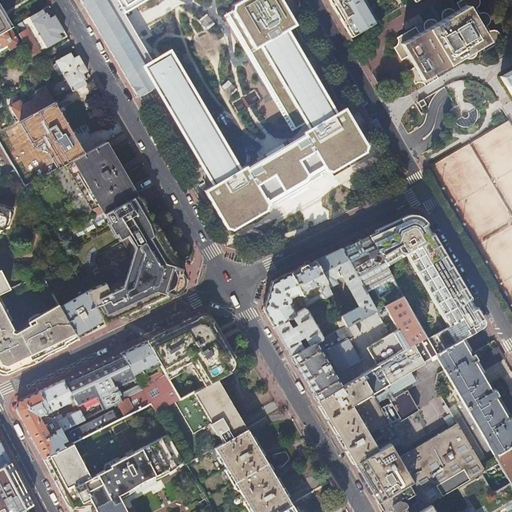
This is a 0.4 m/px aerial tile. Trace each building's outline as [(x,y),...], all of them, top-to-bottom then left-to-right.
[(79,0),(137,98),(154,88),(181,72),(169,51),(151,62),(136,35),(126,19),(123,14),(145,0),(105,0),(104,0),(79,0)] [(207,115),(180,131),(212,186),(204,191),(226,230),(231,232),(266,211),(268,206),(265,201),(270,199),(277,211),(325,184),(317,170),(322,168),(325,172),(330,174),(365,153),(366,148),(344,109),(342,110),(324,78),(316,83),(305,63),(312,58),(294,26),(295,26),(280,0),(242,0),(232,6),(231,11),(244,34),(247,33),(258,48),(260,46),(309,129),(303,133),(308,142),(251,176),(246,167),(239,170),(207,115)] [(328,0),(345,27),(350,37),(378,20),(366,0),(328,0)] [(481,45),(485,51),(498,43),(500,41),(500,39),(501,37),(500,35),(499,32),(497,31),(495,30),(492,30),(490,31),(487,26),(488,25),(490,23),(490,20),(491,18),(489,15),(488,13),(485,12),(482,12),(479,13),(476,8),(478,6),(479,4),(480,2),(479,0),(460,0),(456,3),(459,9),(455,12),(453,10),(451,8),(449,8),(446,8),(443,9),(442,11),(441,13),(441,15),(441,17),(442,19),(437,22),(435,21),(433,19),(431,19),(428,19),(426,20),(424,22),(423,24),(423,25),(423,28),(424,30),(419,33),(415,27),(396,38),(397,40),(397,42),(396,44),(395,45),(393,47),(401,60),(408,56),(410,61),(409,61),(410,63),(411,62),(414,67),(407,71),(415,84),(417,83),(419,82),(421,83),(423,84),(425,86),(438,78),(434,72),(463,55),(465,57),(466,58),(469,59),(472,58),(474,57),(475,55),(476,53),(477,51),(476,48),(481,45)] [(0,11),(10,28),(11,28),(12,27),(0,6),(0,11)] [(45,14),(42,10),(29,17),(39,34),(59,23),(55,16),(54,15),(50,18),(47,13),(45,14)] [(0,33),(10,28),(0,11),(0,33)] [(29,17),(21,21),(31,39),(39,34),(29,17)] [(14,26),(24,43),(31,39),(21,21),(14,26)] [(162,25),(160,21),(145,30),(147,34),(162,25)] [(47,47),(67,36),(59,23),(39,34),(47,47)] [(0,33),(0,48),(7,45),(10,49),(20,43),(11,28),(10,28),(0,33)] [(247,33),(244,34),(254,50),(258,48),(247,33)] [(31,39),(39,52),(47,47),(39,34),(31,39)] [(24,48),(30,57),(39,52),(31,39),(24,43),(25,44),(24,48)] [(62,74),(83,63),(78,55),(73,58),(70,53),(55,61),(62,74)] [(72,92),(86,84),(84,80),(85,80),(82,74),(87,72),(83,63),(62,74),(72,92)] [(511,69),(500,77),(505,86),(505,85),(511,96),(511,69)] [(154,88),(180,131),(207,115),(181,72),(154,88)] [(231,103),(245,95),(238,84),(225,92),(231,103)] [(30,101),(36,111),(53,102),(45,86),(34,92),(36,97),(30,101)] [(18,121),(26,116),(36,111),(30,101),(22,105),(19,100),(9,105),(18,121)] [(26,116),(57,168),(65,164),(84,154),(53,102),(36,111),(26,116)] [(0,118),(0,130),(10,125),(5,116),(0,118)] [(99,206),(102,214),(137,195),(106,142),(84,154),(65,164),(92,210),(99,206)] [(102,214),(55,239),(68,262),(71,267),(153,223),(137,195),(102,214)] [(0,293),(9,289),(0,272),(0,220),(4,218),(13,207),(0,202),(0,293)] [(427,338),(436,354),(437,353),(460,340),(480,328),(481,320),(442,253),(424,222),(419,218),(414,216),(410,215),(392,224),(368,236),(383,262),(403,250),(447,326),(427,338)] [(180,277),(179,277),(180,275),(183,273),(153,223),(71,267),(86,292),(102,320),(104,323),(122,314),(128,317),(179,293),(177,289),(177,287),(178,286),(179,286),(180,286),(181,285),(182,284),(183,283),(183,282),(183,280),(182,280),(182,279),(181,278),(180,277)] [(402,296),(383,262),(368,236),(351,244),(341,249),(374,311),(377,309),(384,306),(402,296)] [(346,326),(374,311),(341,249),(328,255),(314,261),(326,287),(336,282),(334,278),(344,273),(344,275),(343,277),(343,279),(356,302),(362,304),(363,305),(356,309),(355,308),(340,315),(346,326)] [(302,267),(290,273),(299,293),(301,295),(304,302),(308,300),(305,293),(307,289),(316,284),(319,287),(319,291),(322,298),(330,294),(326,287),(314,261),(302,267)] [(263,310),(272,326),(295,314),(288,303),(290,301),(289,298),(299,293),(290,273),(271,282),(267,296),(263,310)] [(102,320),(86,292),(60,307),(75,335),(102,320)] [(330,295),(336,307),(342,304),(337,292),(330,295)] [(301,310),(303,309),(306,307),(304,302),(301,295),(296,298),(301,310)] [(370,354),(377,365),(426,336),(402,296),(384,306),(395,326),(390,329),(392,334),(372,345),(370,354)] [(315,310),(312,304),(307,307),(310,312),(315,310)] [(60,307),(58,305),(28,322),(30,325),(15,334),(0,305),(0,372),(6,374),(78,340),(75,335),(60,307)] [(290,356),(315,342),(321,339),(303,309),(301,310),(295,314),(272,326),(282,342),(290,356)] [(380,314),(377,309),(374,311),(346,326),(338,330),(333,333),(339,344),(326,352),(340,377),(352,370),(353,368),(352,366),(360,361),(347,338),(378,322),(375,317),(380,314)] [(338,330),(346,326),(340,315),(333,319),(338,330)] [(162,369),(168,379),(185,369),(184,368),(191,364),(194,369),(193,370),(198,380),(200,380),(204,387),(216,380),(225,375),(229,373),(224,363),(234,358),(228,347),(224,341),(221,342),(215,332),(216,330),(216,329),(216,328),(216,327),(212,320),(210,321),(209,320),(208,319),(206,318),(205,317),(202,317),(200,317),(199,318),(198,318),(197,317),(146,341),(160,365),(162,369)] [(360,375),(388,424),(416,407),(405,387),(415,381),(409,370),(436,354),(427,338),(426,336),(377,365),(360,375)] [(437,353),(446,369),(469,355),(460,340),(437,353)] [(146,372),(160,365),(146,341),(135,347),(122,353),(134,375),(142,371),(143,374),(144,373),(145,375),(147,374),(146,372)] [(317,401),(341,387),(315,342),(290,356),(304,379),(317,401)] [(479,374),(504,359),(497,347),(476,360),(473,362),(479,374)] [(84,420),(116,404),(143,390),(134,375),(122,353),(71,377),(63,381),(84,420)] [(507,449),(511,445),(511,428),(510,425),(511,423),(511,420),(510,417),(509,418),(508,416),(505,417),(495,399),(497,398),(497,396),(494,389),(493,390),(492,388),(489,389),(479,374),(473,362),(476,360),(472,353),(469,355),(446,369),(444,370),(455,388),(457,387),(467,405),(465,406),(467,410),(469,409),(485,435),(483,436),(484,440),(487,438),(496,455),(507,449)] [(156,412),(172,404),(180,400),(168,379),(162,369),(147,377),(151,386),(143,391),(143,390),(116,404),(123,418),(151,404),(156,412)] [(369,435),(388,424),(360,375),(341,387),(317,401),(354,464),(377,450),(369,435)] [(84,420),(63,381),(62,380),(51,386),(39,391),(39,392),(50,412),(70,402),(72,406),(73,406),(76,412),(62,419),(59,415),(53,418),(60,432),(62,431),(84,420)] [(221,444),(246,429),(240,419),(234,408),(216,380),(204,387),(180,400),(172,404),(191,435),(207,426),(214,436),(215,435),(221,444)] [(431,390),(437,400),(441,398),(435,388),(431,390)] [(42,459),(70,445),(65,437),(62,431),(60,432),(53,418),(50,412),(39,392),(19,402),(17,406),(16,409),(19,414),(29,434),(36,448),(42,459)] [(441,398),(437,400),(451,425),(455,422),(441,398)] [(234,408),(240,419),(244,416),(238,406),(234,408)] [(70,435),(74,443),(117,421),(111,411),(69,433),(70,435)] [(471,442),(474,446),(479,443),(462,415),(454,419),(469,444),(471,442)] [(456,488),(480,474),(484,471),(456,424),(398,458),(412,481),(427,506),(429,504),(456,488)] [(277,511),(291,504),(246,429),(221,444),(214,448),(251,511),(277,511)] [(179,465),(184,460),(169,434),(109,465),(110,467),(89,477),(72,444),(70,445),(42,459),(51,476),(66,505),(69,507),(71,507),(76,508),(80,507),(90,506),(91,506),(93,506),(94,506),(95,507),(97,511),(125,511),(120,499),(125,496),(129,494),(132,492),(137,489),(146,483),(152,480),(165,474),(171,470),(179,465)] [(70,445),(72,444),(74,443),(70,435),(65,437),(70,445)] [(0,442),(0,467),(10,463),(0,442)] [(398,458),(389,443),(377,450),(354,464),(366,484),(377,503),(407,485),(412,481),(398,458)] [(511,456),(507,449),(496,455),(494,456),(509,483),(511,487),(511,456)] [(24,511),(23,510),(32,505),(10,463),(0,467),(0,511),(24,511)] [(466,504),(490,490),(480,474),(456,488),(466,504)] [(495,511),(511,502),(511,487),(509,483),(495,491),(490,490),(466,504),(465,508),(459,511),(495,511)] [(407,485),(377,503),(382,511),(416,511),(417,511),(414,508),(410,510),(407,504),(415,499),(407,485)] [(497,511),(499,511),(511,503),(511,502),(495,511),(497,511)] [(506,511),(511,509),(511,503),(499,511),(501,511),(506,510),(506,511)]
